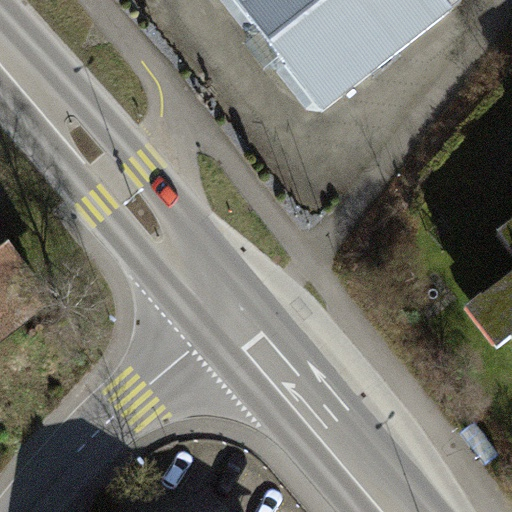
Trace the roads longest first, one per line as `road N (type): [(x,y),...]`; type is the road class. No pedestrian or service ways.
road 1 (residential): [(29,511),(134,400),(233,317)]
road 2 (secondary): [(233,317),(401,511)]
road 3 (secondary): [(118,184),(0,48)]
road 4 (secondary): [(118,184),(233,317)]
